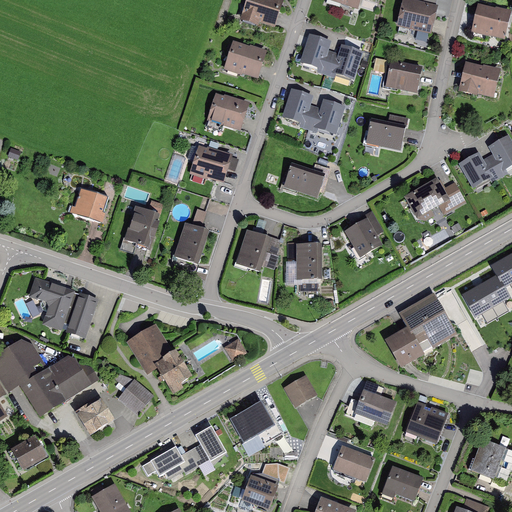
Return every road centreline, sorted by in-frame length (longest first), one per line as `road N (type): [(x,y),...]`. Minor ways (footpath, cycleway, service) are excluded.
road 1 (residential): [(239,201),(314,222),(413,169),(432,137),(460,0)]
road 2 (secondary): [(291,354),(53,490)]
road 3 (residential): [(306,0),(239,201)]
road 4 (secondary): [(511,229),(330,332)]
road 5 (residential): [(13,249),(205,308)]
road 6 (residential): [(353,362),(297,498)]
road 7 (residential): [(353,362),(472,400)]
